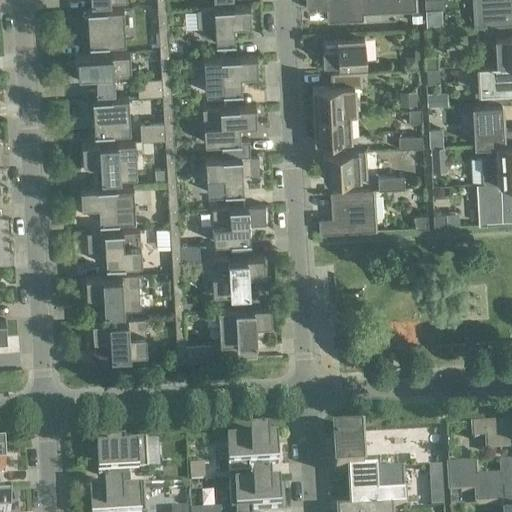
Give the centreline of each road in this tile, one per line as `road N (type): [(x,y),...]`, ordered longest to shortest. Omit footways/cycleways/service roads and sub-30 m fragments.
road 1 (residential): [(45,409),(21,0)]
road 2 (residential): [(305,394),(282,0)]
road 3 (residential): [(45,409),(305,394)]
road 4 (residential): [(305,394),(511,382)]
